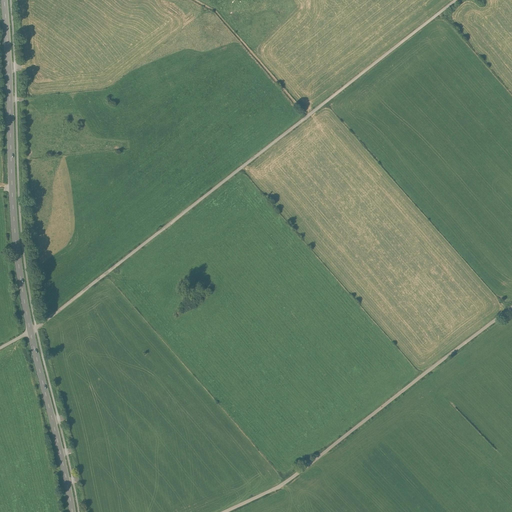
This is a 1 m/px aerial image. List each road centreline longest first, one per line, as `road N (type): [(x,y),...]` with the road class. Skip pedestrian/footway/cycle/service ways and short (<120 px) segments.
road 1 (track): [(455,0),(35,328),(0,347)]
road 2 (tertiary): [(3,0),(17,259),(71,511)]
road 3 (track): [(224,511),(288,480),(511,307)]
